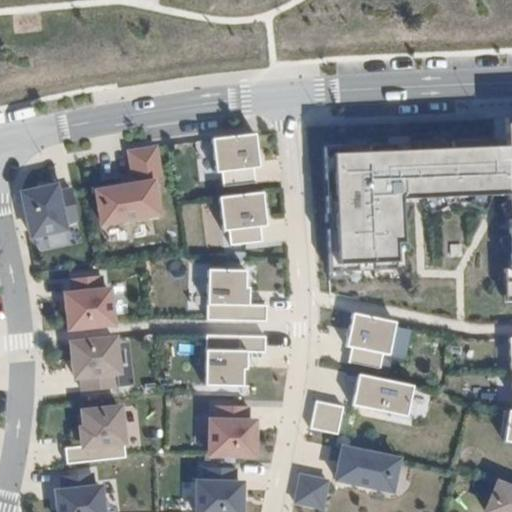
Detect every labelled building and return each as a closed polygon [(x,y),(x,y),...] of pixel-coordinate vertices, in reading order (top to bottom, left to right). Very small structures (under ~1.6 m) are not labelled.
[(511,124),(504,125),(505,153),(495,153),(495,146),(451,148),(452,155),(433,156),(432,149),(368,151),(369,158),(350,159),(349,152),(324,153),(325,186),(332,185),(333,202),(326,202),(326,219),(333,219),(334,235),(327,235),(329,278),(396,276),(395,250),(402,249),(400,206),(423,205),(423,211),(488,208),(488,202),(507,201),(511,306),(511,124)] [(259,186),(257,171),(267,171),(261,137),(216,142),(220,176),(226,175),(228,190),(259,186)] [(169,218),(163,184),(167,183),(162,146),(130,152),(134,184),(98,190),(104,231),(169,218)] [(70,196),(56,199),(54,193),(21,201),(31,243),(64,236),(63,231),(77,228),(70,196)] [(270,245),(268,230),(274,229),(270,196),(227,200),(231,234),(233,234),(235,247),(270,245)] [(253,272),(212,270),(211,320),(271,322),(271,306),(256,305),(256,291),(252,291),(253,272)] [(71,286),(72,302),(66,302),(70,336),(113,331),(109,298),(104,298),(102,282),(71,286)] [(391,356),(396,357),(403,324),(360,315),(353,348),(359,349),(356,364),(388,370),(391,356)] [(212,338),(211,388),(249,389),(249,372),(253,372),(253,355),(271,355),(272,339),(212,338)] [(113,380),(119,379),(115,346),(73,351),(76,384),(82,383),(83,398),(114,395),(113,380)] [(421,388),(365,377),(358,411),(414,423),(421,388)] [(347,408),(320,403),(314,430),(342,436),(347,408)] [(216,420),(211,420),(209,461),(264,462),(264,420),(252,420),(252,407),(216,406),(216,420)] [(82,435),(84,453),(66,455),(68,471),(127,464),(121,415),(83,419),(85,435),(82,435)] [(406,461),(346,449),(340,484),(401,495),(406,461)] [(205,483),(201,482),(200,511),(249,511),(251,484),(240,484),(240,470),(206,469),(205,483)] [(64,511),(107,511),(105,488),(99,488),(98,474),(65,477),(67,492),(62,492),(64,511)] [(296,507),(327,511),(331,483),(302,477),(296,507)] [(511,511),(511,486),(503,482),(490,511),(511,511)]
